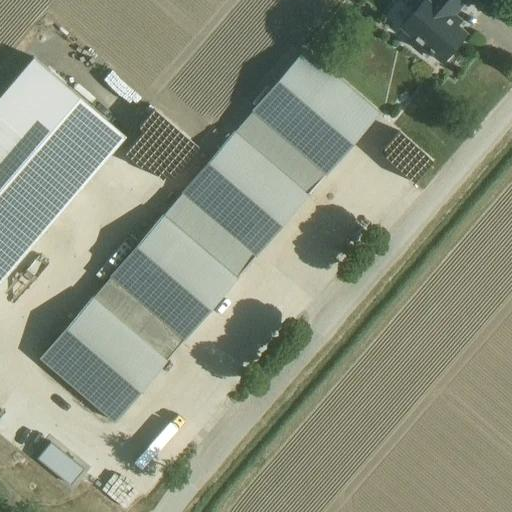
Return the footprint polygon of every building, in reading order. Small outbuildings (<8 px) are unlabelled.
[(442,63),(466,35),(449,21),(466,0),(426,0),(402,29),(421,45),(428,51),(427,53),(431,56),(432,54),(442,63)] [(114,422),(379,113),(305,50),(41,359),(114,422)] [(12,83),(0,97),(0,284),(105,161),(126,137),(34,58),(12,83)] [(435,157),(443,147),(407,116),(398,125),(435,157)] [(50,443),(38,458),(72,485),(83,470),(50,443)]
